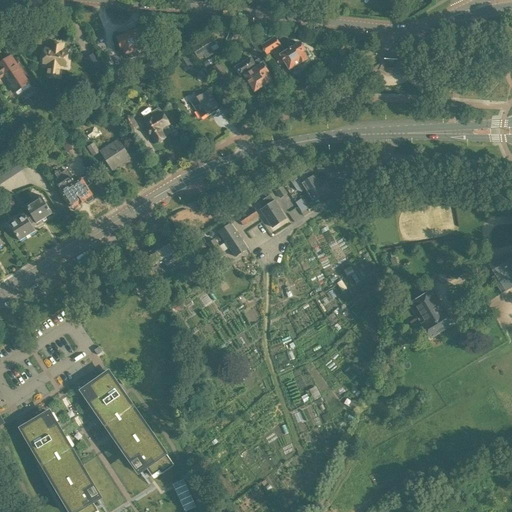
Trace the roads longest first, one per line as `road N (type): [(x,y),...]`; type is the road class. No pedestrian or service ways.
road 1 (tertiary): [(0,296),(205,170),(290,143),(386,133)]
road 2 (secondary): [(466,11),(402,28),(110,0)]
road 3 (track): [(308,485),(265,345),(266,269)]
road 4 (residential): [(266,269),(273,243),(383,169),(386,133)]
